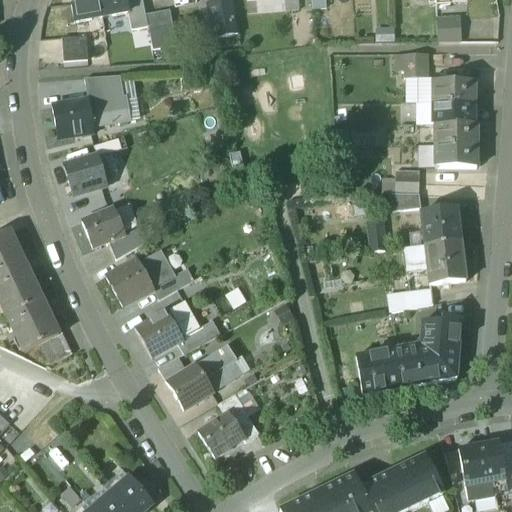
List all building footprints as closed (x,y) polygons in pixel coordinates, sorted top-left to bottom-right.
[(96,0),(74,0),(76,6),(71,8),(74,26),(100,20),(96,0)] [(96,0),(100,20),(128,15),(125,0),(96,0)] [(297,0),(246,0),(247,16),(299,12),(297,0)] [(324,0),(310,0),(312,11),(326,10),(324,0)] [(231,1),(208,5),(214,41),(238,36),(231,1)] [(169,12),(146,17),(152,52),(176,48),(169,12)] [(460,19),(436,20),(437,43),(461,43),(460,19)] [(85,41),(60,42),(62,67),(87,65),(85,41)] [(428,56),(404,56),(404,69),(428,69),(428,56)] [(428,80),(428,69),(404,69),(404,80),(428,80)] [(118,76),(84,81),(87,103),(88,109),(123,103),(118,76)] [(473,86),(434,85),(434,107),(471,107),(471,97),(473,98),(473,86)] [(87,103),(52,109),(58,141),(93,136),(87,103)] [(123,103),(88,109),(92,129),(126,123),(123,103)] [(471,107),(434,107),(433,127),(436,127),(473,127),(473,116),(470,115),(471,107)] [(473,127),(436,127),(436,149),(474,150),(474,142),(476,142),(477,127),(473,127)] [(117,142),(93,149),(97,159),(109,155),(120,152),(117,142)] [(474,150),(436,149),(436,172),(476,172),(476,159),(474,159),(474,150)] [(109,155),(97,159),(102,177),(115,173),(109,155)] [(239,155),(229,157),(232,172),(242,170),(239,155)] [(97,159),(63,169),(72,200),(106,189),(102,177),(97,159)] [(419,174),(395,174),(395,184),(419,185),(419,174)] [(419,185),(395,184),(395,197),(418,198),(419,185)] [(395,197),(390,197),(392,215),(420,212),(418,198),(395,197)] [(456,211),(420,216),(424,249),(460,245),(456,211)] [(114,214),(82,226),(92,252),(108,245),(120,240),(124,239),(114,214)] [(381,224),(367,226),(371,256),(385,254),(381,224)] [(124,239),(120,240),(108,245),(115,263),(147,245),(141,232),(124,239)] [(42,305),(10,236),(0,241),(0,302),(9,321),(42,305)] [(460,245),(424,249),(427,272),(429,289),(465,284),(460,245)] [(424,249),(403,252),(406,275),(427,272),(424,249)] [(159,256),(138,267),(152,292),(174,281),(173,281),(159,256)] [(137,264),(106,280),(122,310),(153,294),(152,292),(138,267),(137,264)] [(187,273),(173,281),(174,281),(152,292),(153,294),(158,304),(193,284),(187,273)] [(430,293),(402,296),(405,313),(432,308),(430,293)] [(402,296),(388,298),(391,316),(405,313),(402,296)] [(42,305),(9,321),(25,355),(42,347),(58,340),(42,305)] [(166,315),(165,315),(181,341),(199,332),(184,305),(166,315)] [(166,314),(134,332),(151,362),(177,347),(182,344),(181,341),(165,315),(166,315),(166,314)] [(461,322),(441,320),(440,326),(421,324),(419,347),(394,352),(398,372),(400,371),(402,390),(457,380),(461,322)] [(199,332),(181,341),(182,344),(177,347),(183,358),(219,338),(212,324),(199,332)] [(58,340),(42,347),(51,367),(71,358),(62,338),(58,340)] [(227,349),(196,369),(204,382),(227,368),(235,363),(227,349)] [(394,352),(355,359),(363,397),(402,390),(400,371),(398,372),(394,352)] [(176,362),(158,373),(166,386),(184,375),(176,362)] [(196,369),(195,368),(184,375),(166,386),(183,413),(212,395),(204,382),(196,369)] [(227,368),(204,382),(212,395),(234,381),(227,368)] [(245,418),(233,399),(217,408),(224,418),(227,416),(233,426),(245,418)] [(224,418),(198,435),(215,462),(243,443),(244,443),(233,426),(227,416),(224,418)] [(245,418),(233,426),(244,443),(243,443),(245,446),(258,437),(245,418)] [(0,437),(8,428),(0,420),(0,437)] [(511,445),(500,447),(504,471),(511,469),(511,445)] [(500,446),(459,453),(462,473),(467,502),(508,496),(505,483),(506,482),(504,471),(500,447),(500,446)] [(459,453),(444,455),(450,476),(462,473),(459,453)] [(424,460),(359,492),(369,511),(407,511),(441,495),(424,460)] [(109,499),(94,511),(143,511),(149,508),(150,509),(152,507),(127,479),(125,480),(126,481),(108,497),(109,499)] [(353,479),(283,511),(369,511),(359,492),(353,479)]
